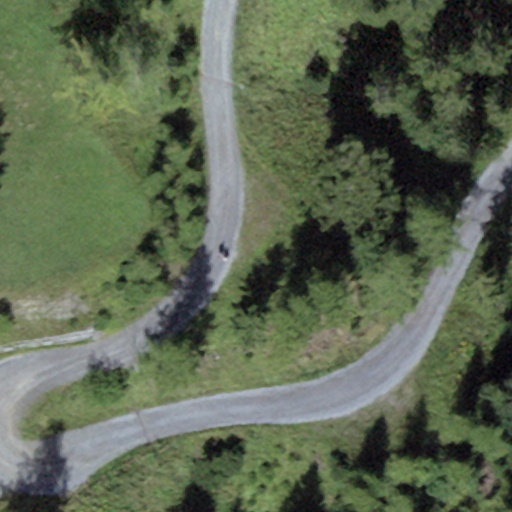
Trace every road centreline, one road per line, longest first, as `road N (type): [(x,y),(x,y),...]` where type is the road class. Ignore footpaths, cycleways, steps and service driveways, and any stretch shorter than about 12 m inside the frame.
road 1 (track): [(0,467),(38,484),(131,444),(333,402),(390,372),(511,185)]
road 2 (track): [(228,0),(215,53),(227,170),(224,245),(195,302),(131,354),(0,398)]
